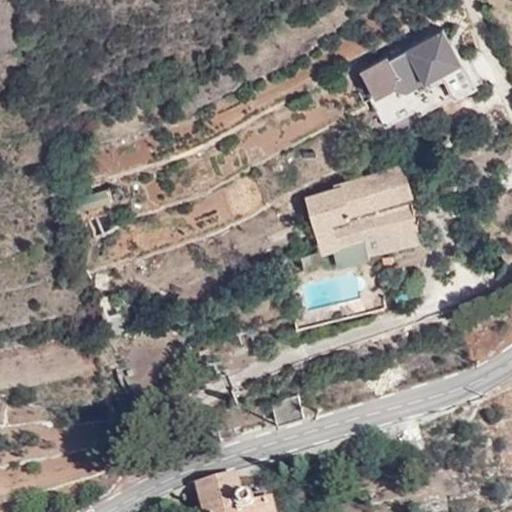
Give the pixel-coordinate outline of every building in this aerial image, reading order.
[(466,58),(441,71),(453,99),(479,85),(466,58)] [(404,166),(306,195),(323,253),(377,237),(380,253),(425,243),(404,166)] [(133,292),(101,300),(109,335),(153,324),(146,295),(134,297),(133,292)] [(182,387),(193,370),(188,336),(173,327),(160,323),(153,325),(146,327),(133,335),(126,346),(126,371),(135,382),(145,389),(147,416),(177,413),(178,387),(182,387)] [(278,423),(305,416),(299,394),(273,401),(278,423)] [(240,501),(235,480),(201,489),(207,511),(271,511),(268,500),(251,505),(250,503),(249,501),(247,500),(245,500),(240,501)]
